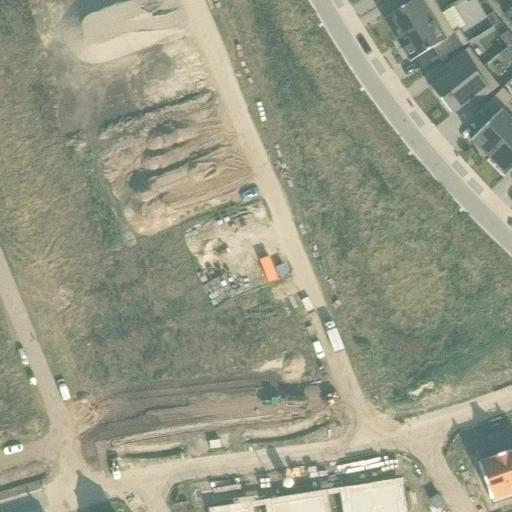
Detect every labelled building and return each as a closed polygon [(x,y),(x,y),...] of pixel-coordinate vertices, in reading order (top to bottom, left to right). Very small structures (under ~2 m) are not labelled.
[(402,0),(406,6),(383,20),(396,41),(441,13),(432,0),(402,0)] [(441,13),(396,41),(409,63),(432,49),(439,60),(467,44),(458,30),(453,34),(441,13)] [(511,38),(507,32),(499,39),(507,48),(511,43),(511,38)] [(449,71),(428,88),(439,102),(483,67),(467,49),(445,66),(449,71)] [(483,67),(439,102),(451,116),(471,99),(475,104),(498,86),(483,67)] [(489,122),(470,141),(488,159),(511,134),(511,108),(508,105),(511,100),(511,99),(502,89),(479,112),(489,122)] [(511,134),(488,159),(506,176),(511,169),(511,134)] [(511,450),(500,455),(511,489),(511,450)] [(489,459),(477,463),(492,505),(511,498),(511,489),(499,455),(489,458),(489,459)] [(371,492),(374,511),(398,511),(395,488),(371,491),(371,492)] [(350,511),(374,511),(371,492),(348,496),(350,511)] [(321,511),(320,500),(296,503),(297,511),(321,511)] [(273,511),(297,511),(296,503),(273,507),(273,511)]
